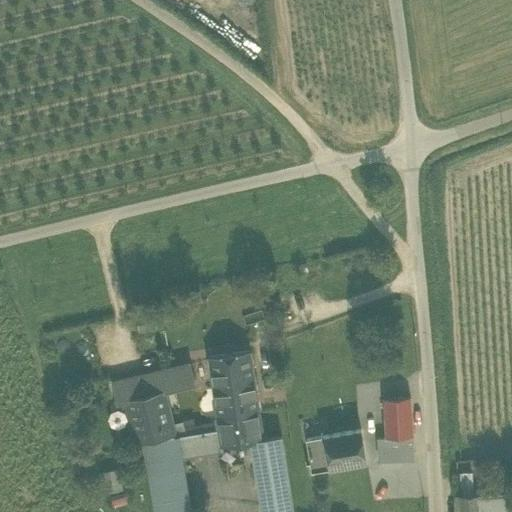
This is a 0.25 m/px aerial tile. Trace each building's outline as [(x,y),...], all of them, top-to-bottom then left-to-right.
[(208,356),(217,416),(259,410),(250,351),(208,356)] [(189,364),(164,370),(169,390),(195,384),(189,364)] [(163,392),(169,390),(164,370),(158,371),(163,392)] [(162,392),(163,392),(158,371),(112,383),(117,403),(119,403),(124,402),(124,400),(162,391),(162,392)] [(171,425),(162,392),(162,391),(124,400),(124,402),(135,444),(144,441),(173,433),(171,425)] [(383,398),(385,437),(396,437),(411,436),(412,436),(410,396),(383,398)] [(263,438),(259,410),(217,416),(217,421),(219,429),(219,430),(221,444),(222,444),(249,440),(263,438)] [(193,418),(183,421),(186,434),(219,429),(217,421),(194,425),(193,418)] [(178,437),(186,435),(186,434),(183,421),(171,425),(173,433),(174,437),(178,437)] [(361,429),(323,436),(329,468),(366,462),(361,429)] [(223,447),(222,444),(221,444),(219,430),(186,435),(178,437),(181,454),(182,454),(223,447)] [(153,493),(155,511),(191,511),(182,454),(181,454),(178,437),(174,437),(173,433),(144,441),(153,493)] [(249,440),(261,511),(293,511),(281,435),(263,438),(249,440)] [(311,472),(329,468),(323,436),(306,439),(311,472)] [(397,456),(397,460),(413,460),(411,436),(396,437),(397,456)] [(397,456),(396,437),(385,437),(386,456),(397,456)] [(119,469),(99,473),(103,492),(123,488),(119,469)] [(481,494),(481,511),(508,511),(507,497),(502,493),(481,494)] [(481,511),(481,494),(457,495),(457,511),(481,511)]
